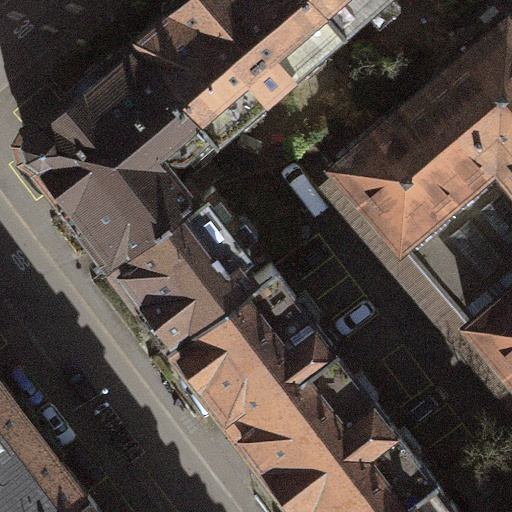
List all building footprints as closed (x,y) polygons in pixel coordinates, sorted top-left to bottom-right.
[(217,135),(344,26),(321,0),(181,0),(135,40),(211,128),(217,135)] [(321,0),(344,26),(375,0),(321,0)] [(511,21),(508,18),(335,164),(511,371),(511,21)] [(24,150),(35,157),(115,262),(199,198),(164,152),(168,148),(170,151),(185,150),(211,128),(135,40),(38,123),(28,126),(21,136),(24,150)] [(115,262),(175,341),(259,277),(244,258),(252,252),(230,224),(239,218),(215,186),(199,198),(115,262)] [(202,377),(235,421),(335,345),(275,265),(259,277),(175,341),(182,351),(180,355),(181,362),(188,371),(195,375),(202,377)] [(261,454),(304,511),(388,511),(435,477),(361,379),(348,362),(335,345),(235,421),(248,437),(261,454)] [(0,511),(62,511),(89,493),(0,375),(0,511)] [(462,511),(435,477),(388,511),(462,511)] [(103,511),(89,493),(62,511),(103,511)]
